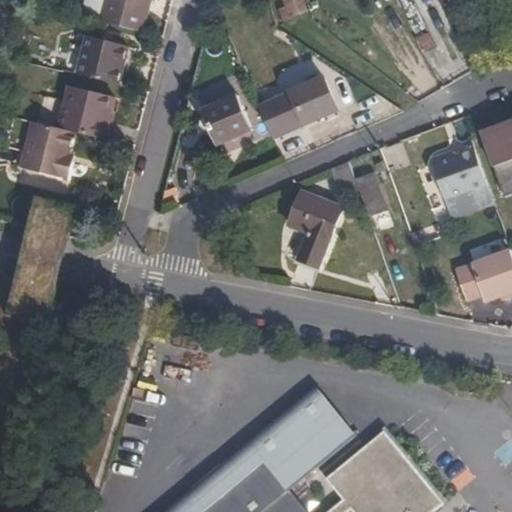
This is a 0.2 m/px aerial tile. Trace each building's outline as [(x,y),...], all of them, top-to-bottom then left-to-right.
[(107,0),(102,21),(145,32),(152,0),(107,0)] [(282,0),(289,19),(311,12),(306,0),(282,0)] [(89,38),(80,75),(119,85),(129,47),(89,38)] [(341,111),(326,77),(261,105),(276,138),(341,111)] [(72,87),(62,129),(77,133),(107,140),(117,99),(72,87)] [(254,132),(238,96),(204,110),(220,146),(254,132)] [(70,161),(77,133),(62,129),(34,122),(23,168),(70,180),(74,162),(70,161)] [(511,122),(482,133),(507,201),(511,199),(511,122)] [(418,250),(450,238),(446,225),(495,206),(480,166),(461,174),(454,171),(434,178),(430,185),(428,185),(444,226),(432,231),(426,216),(408,223),(418,250)] [(372,220),(390,214),(376,176),(358,182),(372,220)] [(313,236),(305,258),(323,264),(346,208),(304,191),(290,226),(313,236)] [(457,271),(468,301),(485,295),(487,302),(511,292),(511,252),(511,251),(457,271)] [(320,272),(323,264),(305,258),(302,265),(320,272)] [(317,387),(164,511),(433,511),(444,503),(387,433),(329,480),(346,501),(332,511),(309,511),(292,491),(358,437),(317,387)]
